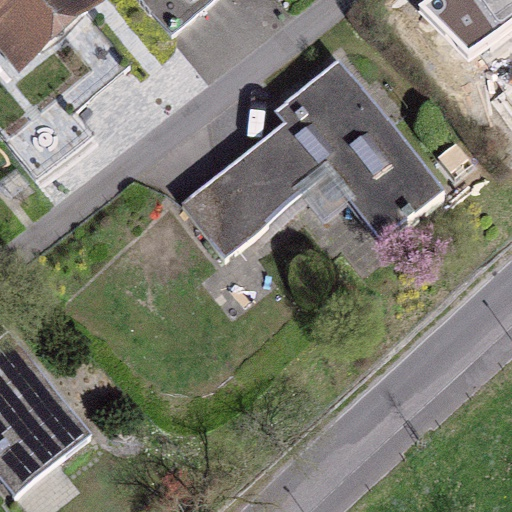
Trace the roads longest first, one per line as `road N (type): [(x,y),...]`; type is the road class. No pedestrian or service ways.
road 1 (residential): [(0,324),(309,84),(398,0)]
road 2 (tertiary): [(297,511),(511,312)]
